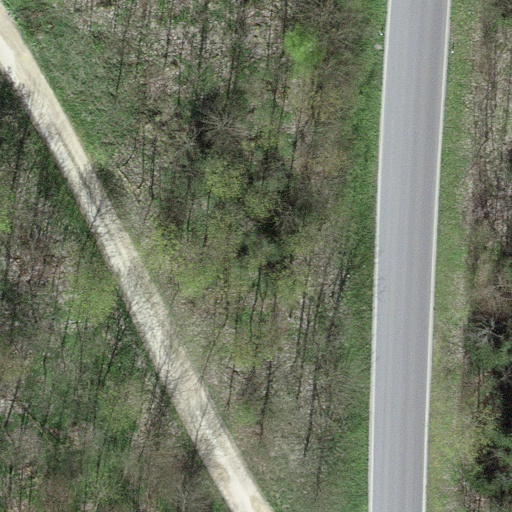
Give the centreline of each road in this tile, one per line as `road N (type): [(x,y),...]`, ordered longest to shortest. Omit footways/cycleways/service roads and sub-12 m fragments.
road 1 (track): [(0,36),(62,139),(180,384),(253,511)]
road 2 (tertiary): [(398,511),(418,0)]
